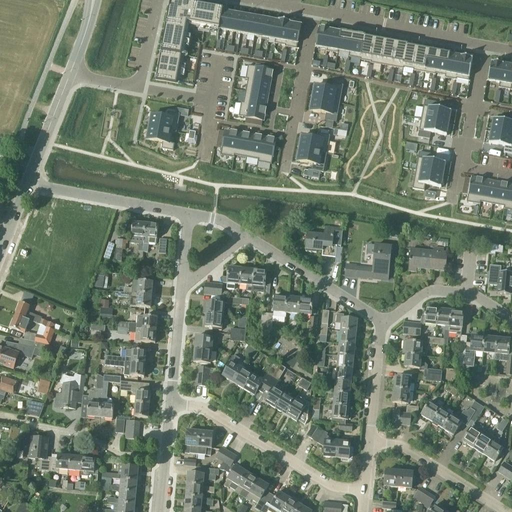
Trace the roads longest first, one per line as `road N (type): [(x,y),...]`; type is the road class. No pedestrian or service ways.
road 1 (residential): [(364,490),(335,487),(195,406),(170,404)]
road 2 (residential): [(0,419),(85,438),(118,456),(164,459)]
road 3 (residential): [(315,10),(482,41)]
road 4 (residential): [(482,41),(450,205)]
road 5 (residential): [(315,10),(284,173)]
road 6 (residential): [(381,322),(243,237)]
road 7 (residential): [(186,215),(29,182)]
road 8 (residential): [(502,511),(403,449),(370,443)]
road 9 (residential): [(511,320),(475,297),(428,292),(381,322)]
road 10 (residential): [(370,443),(381,322)]
